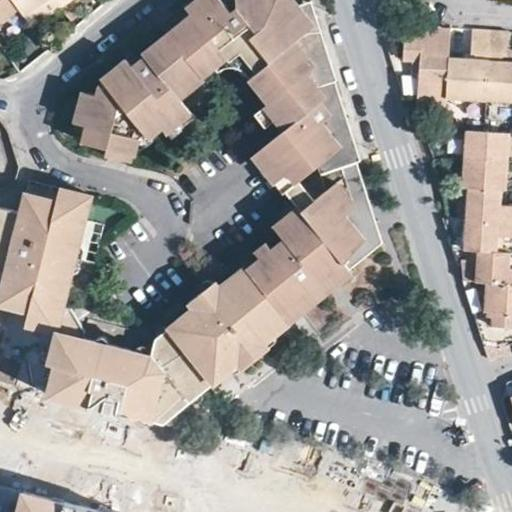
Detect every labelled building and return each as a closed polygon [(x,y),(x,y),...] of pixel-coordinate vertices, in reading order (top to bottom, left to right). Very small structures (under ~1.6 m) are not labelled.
[(0,0),(0,23),(20,9),(14,0),(0,0)] [(14,0),(20,9),(27,18),(53,0),(14,0)] [(56,0),(64,9),(77,0),(56,0)] [(246,267),(290,324),(336,288),(345,281),(354,273),(351,269),(383,244),(362,175),(358,163),(361,162),(337,81),(312,3),(311,0),(298,5),(288,8),(281,0),(237,0),(238,7),(232,11),(223,0),(200,0),(188,9),(193,15),(145,52),(146,56),(134,65),(128,58),(103,77),(99,95),(84,92),(75,122),(87,125),(83,141),(137,155),(139,149),(178,119),(183,123),(194,114),(181,98),(230,58),(231,60),(241,52),(257,72),(249,80),(267,103),(264,106),(284,131),(253,156),(275,182),(287,173),(296,184),(288,191),(303,210),(277,230),(283,238),(246,267)] [(450,59),(452,29),(440,28),(407,26),(405,61),(412,61),(412,79),(418,79),(417,109),(447,111),(448,99),(450,59)] [(487,102),(492,31),(476,30),(473,30),(472,51),(478,51),(477,61),(465,60),(450,59),(448,99),(487,102)] [(510,53),(511,33),(509,32),(492,31),(487,102),(511,103),(511,62),(504,62),(504,53),(510,53)] [(478,51),(472,51),(465,50),(465,60),(477,61),(478,51)] [(487,111),(452,109),(452,128),(485,130),(487,111)] [(468,132),(466,158),(504,161),(505,146),(510,147),(511,134),(485,132),(468,132)] [(468,188),(504,190),(507,191),(508,176),(503,176),(504,161),(466,158),(465,188),(468,188)] [(90,407),(152,421),(163,424),(179,412),(238,364),(244,370),(257,360),(273,348),(267,342),(290,324),(246,267),(222,287),(217,281),(189,304),(193,310),(157,339),(153,355),(81,337),(83,326),(74,309),(66,307),(94,196),(1,174),(0,177),(0,270),(6,272),(0,297),(0,304),(10,307),(31,313),(28,325),(40,328),(57,333),(51,362),(56,364),(48,396),(90,407)] [(467,219),(511,222),(511,208),(504,208),(504,190),(468,188),(467,219)] [(511,222),(467,219),(465,251),(476,252),(501,254),(502,237),(511,237),(511,222)] [(476,252),(474,282),(485,283),(511,285),(511,254),(501,254),(476,252)] [(491,328),(511,328),(511,285),(485,283),(484,314),(491,314),(491,328)] [(103,511),(67,502),(24,491),(18,511),(103,511)]
